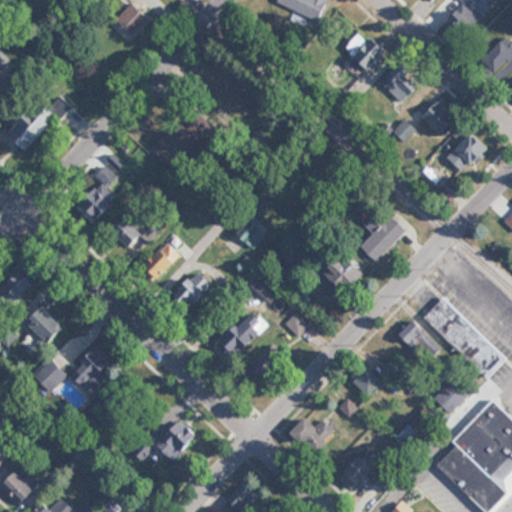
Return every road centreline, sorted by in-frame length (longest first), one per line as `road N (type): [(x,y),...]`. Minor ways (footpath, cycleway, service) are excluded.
road 1 (residential): [(180,511),(511,156)]
road 2 (residential): [(330,511),(0,188)]
road 3 (residential): [(0,239),(212,0)]
road 4 (residential): [(511,116),(388,0)]
